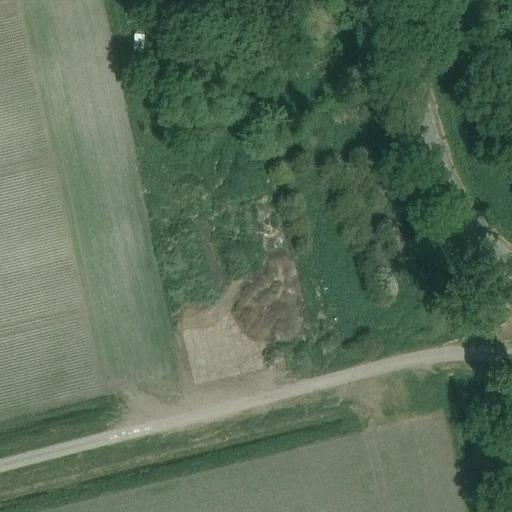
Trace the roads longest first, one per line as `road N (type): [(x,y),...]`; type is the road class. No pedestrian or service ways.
road 1 (unclassified): [(0,462),(436,353),(511,354)]
road 2 (tertiary): [(511,275),(443,199),(387,0)]
